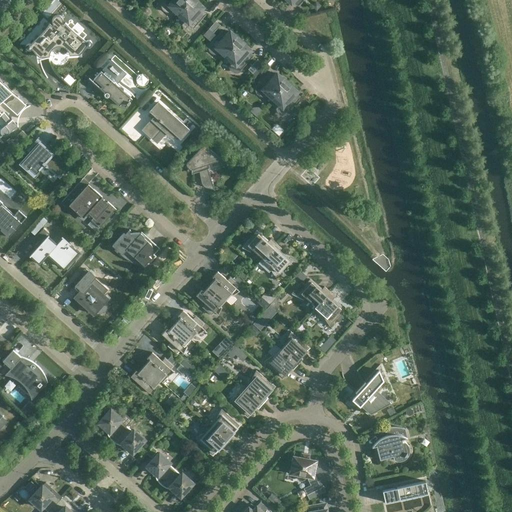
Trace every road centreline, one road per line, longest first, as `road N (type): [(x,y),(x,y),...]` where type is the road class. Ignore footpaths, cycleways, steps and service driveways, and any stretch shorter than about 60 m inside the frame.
road 1 (residential): [(221,229),(81,107),(58,111),(59,128),(199,254)]
road 2 (residential): [(315,417),(328,367),(376,313),(374,299),(257,191)]
road 3 (residential): [(315,417),(275,423),(195,511)]
road 4 (residential): [(222,0),(334,101)]
road 5 (residential): [(110,358),(0,258)]
road 6 (residential): [(110,358),(199,254)]
road 7 (residential): [(334,101),(324,58),(259,0)]
road 8 (residential): [(158,511),(63,427)]
road 9 (residential): [(218,511),(282,441),(312,432)]
road 10 (residential): [(0,301),(93,385)]
